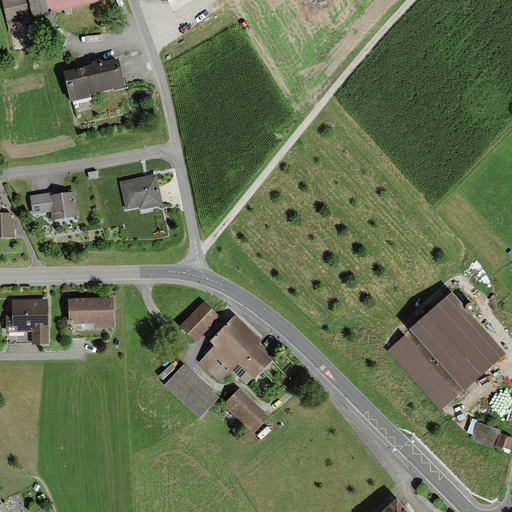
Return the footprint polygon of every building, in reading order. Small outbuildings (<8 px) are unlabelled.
[(2,0),(12,39),(36,33),(44,31),(57,28),(53,13),(107,0),(2,0)] [(117,61),(64,74),(72,103),(125,90),(117,61)] [(156,175),(120,183),(126,210),(140,207),(141,211),(163,206),(156,175)] [(52,221),(79,217),(75,190),(30,196),(33,216),(51,213),(52,221)] [(14,215),(0,215),(0,240),(15,240),(14,215)] [(452,296),(410,333),(464,393),(506,356),(452,296)] [(113,300),(70,301),(70,326),(94,325),(94,329),(114,329),(113,300)] [(48,302),(13,302),(13,317),(7,317),(7,344),(32,344),(32,347),(49,347),(48,302)] [(203,304),(181,325),(194,338),(216,317),(203,304)] [(221,341),(201,362),(221,381),(239,362),(253,375),(267,361),(252,347),(258,340),(236,319),(218,338),(221,341)] [(440,413),(458,397),(405,336),(387,352),(440,413)] [(214,397),(182,367),(166,384),(198,414),(214,397)] [(239,391),(226,404),(251,430),(264,417),(239,391)] [(506,452),(510,435),(478,426),(473,444),(506,452)] [(404,511),(395,503),(385,511),(404,511)]
